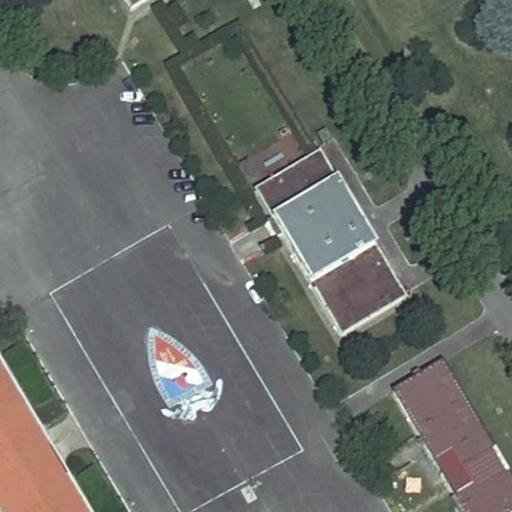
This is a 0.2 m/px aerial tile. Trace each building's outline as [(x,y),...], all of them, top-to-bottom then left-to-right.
[(127,0),(133,9),(148,0),(127,0)] [(140,44),(151,68),(194,49),(174,5),(124,27),(133,47),(140,44)] [(326,154),(266,190),(347,329),(407,293),(326,154)] [(511,468),(450,362),(398,393),(467,511),(508,511),(511,510),(511,468)] [(64,511),(0,402),(0,511),(64,511)]
